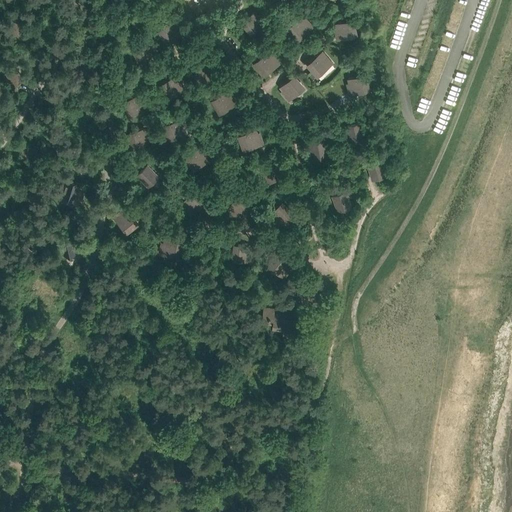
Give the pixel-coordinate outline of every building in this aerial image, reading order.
[(259,24),(264,19),(260,13),(258,15),(255,11),(242,22),(251,33),(260,25),(259,24)] [(314,26),(305,17),(304,18),(301,15),(286,29),(297,41),(314,26)] [(20,39),(32,27),(21,16),(10,28),(20,39)] [(336,27),(334,28),(336,40),(358,36),(355,20),(335,23),(336,27)] [(168,24),(157,31),(166,45),(176,38),(168,24)] [(141,42),(130,48),(139,63),(150,57),(141,42)] [(280,63),(272,53),(271,54),(268,51),(252,64),(263,77),(280,63)] [(333,62),(325,53),(323,54),(321,51),(305,65),(312,72),(315,76),(316,77),(333,62)] [(97,69),(94,53),(74,57),(77,73),(97,69)] [(211,60),(203,64),(192,68),(198,83),(209,79),(217,75),(213,64),(211,60)] [(12,89),(24,77),(14,66),(2,78),(12,89)] [(347,83),(345,84),(348,96),(370,90),(366,74),(346,79),(347,83)] [(169,78),(158,84),(166,99),(177,93),(184,89),(176,75),(169,78)] [(280,92),(279,93),(286,103),(304,88),(293,76),(277,89),(280,92)] [(221,95),(211,100),(219,115),(229,109),(221,95)] [(122,102),(129,116),(139,111),(132,97),(122,102)] [(175,122),(164,126),(169,140),(180,136),(175,122)] [(362,122),(346,125),(349,142),(365,139),(362,122)] [(260,144),(254,128),(237,134),(243,150),(260,144)] [(139,130),(127,133),(131,149),(143,146),(139,130)] [(325,140),(309,143),(313,160),(328,156),(325,140)] [(23,144),(21,157),(29,158),(28,160),(41,162),(44,145),(31,143),(31,145),(23,144)] [(195,152),(185,158),(193,171),(203,165),(195,152)] [(276,159),(261,168),(269,182),(285,173),(276,159)] [(382,159),(367,164),(371,180),(387,176),(382,159)] [(147,167),(138,175),(148,187),(157,179),(147,167)] [(68,179),(62,196),(74,199),(75,197),(82,199),(86,187),(78,185),(79,183),(68,179)] [(347,191),(332,196),(337,213),(353,208),(347,191)] [(191,193),(181,203),(193,215),(203,205),(191,193)] [(237,197),(228,205),(241,217),(249,209),(237,197)] [(279,205),(268,215),(279,228),(291,218),(279,205)] [(115,219),(127,233),(139,223),(128,209),(115,219)] [(179,258),(183,243),(162,237),(158,253),(179,258)] [(61,241),(65,258),(76,255),(76,252),(81,250),(79,240),(73,242),(72,239),(61,241)] [(243,259),(244,244),(228,243),(226,257),(243,259)] [(293,264),(277,252),(267,265),(282,277),(293,264)] [(320,296),(310,283),(297,293),(307,306),(320,296)] [(273,329),(274,310),(263,309),(262,323),(273,324),(272,329),(273,329)] [(275,310),(274,310),(273,329),(283,330),(283,335),(285,316),(274,315),(275,310)] [(285,316),(283,335),(294,336),(296,322),(285,321),(285,316)]
